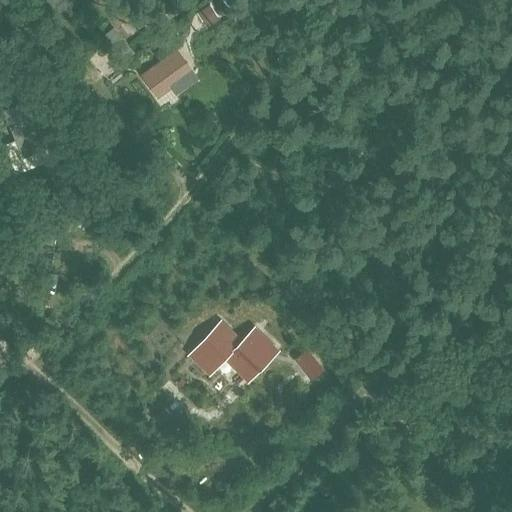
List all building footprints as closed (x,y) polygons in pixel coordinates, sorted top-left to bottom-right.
[(150,72),(144,76),(157,95),(190,71),(183,62),(185,61),(178,51),(161,64),(161,63),(150,71),(150,72)] [(11,127),(25,156),(45,147),(33,121),(35,120),(34,117),(32,118),(25,101),(9,108),(16,124),(10,126),(11,127)] [(85,207),(76,204),(70,224),(80,227),(85,207)] [(53,235),(29,231),(24,257),(53,263),(53,260),(51,260),(53,253),(49,253),(53,235)] [(215,327),(197,346),(217,366),(227,356),(246,373),(268,350),(270,349),(269,348),(272,345),(257,331),(241,349),(237,344),(235,346),(215,327)] [(321,369),(307,350),(296,358),(310,377),(321,369)] [(498,511),(494,499),(462,510),(462,511),(498,511)]
